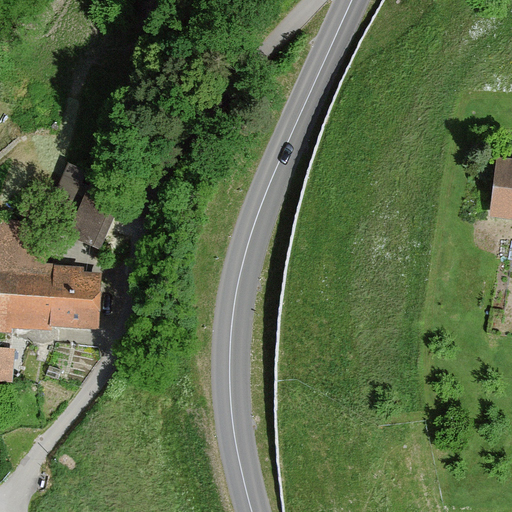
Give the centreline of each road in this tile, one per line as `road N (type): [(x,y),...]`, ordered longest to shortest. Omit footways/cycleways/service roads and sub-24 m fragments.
road 1 (residential): [(315,0),(176,153),(144,214),(109,361),(9,500)]
road 2 (secondary): [(254,511),(231,409),(232,318),(276,169),(353,0)]
